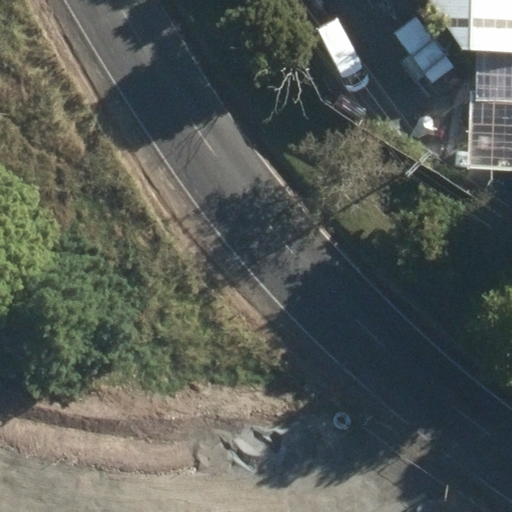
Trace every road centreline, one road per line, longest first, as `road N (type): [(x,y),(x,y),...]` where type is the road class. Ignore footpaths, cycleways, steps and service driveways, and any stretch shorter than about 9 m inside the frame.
road 1 (unclassified): [(511,449),(398,362),(262,218),(111,0)]
road 2 (unknown): [(511,449),(287,506),(146,508),(0,491)]
road 3 (track): [(351,0),(434,103)]
